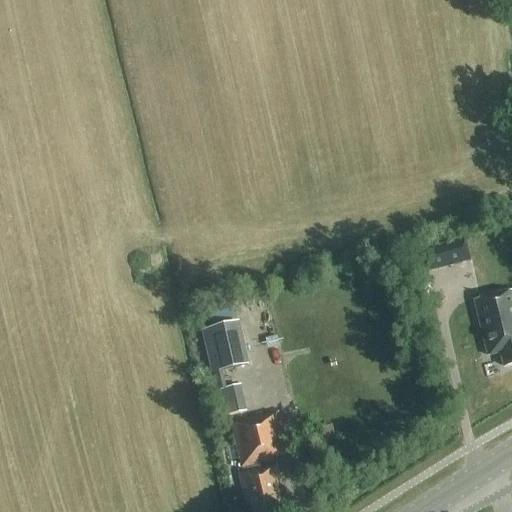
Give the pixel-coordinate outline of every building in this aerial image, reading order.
[(448,268),(471,262),(464,239),(441,245),(448,268)] [(511,292),(474,302),(486,350),(499,347),(504,368),(511,365),(511,292)] [(231,300),(209,305),(213,323),(235,318),(231,300)] [(208,379),(243,371),(233,328),(198,336),(208,379)] [(241,386),(218,391),(224,419),(247,415),(241,386)] [(252,511),(282,511),(279,495),(283,494),(276,466),(264,469),(263,465),(275,462),(275,459),(288,456),(279,414),(232,425),(242,469),(252,467),(254,472),(240,475),(246,503),(250,502),(252,511)] [(322,425),(325,443),(339,441),(337,422),(322,425)]
